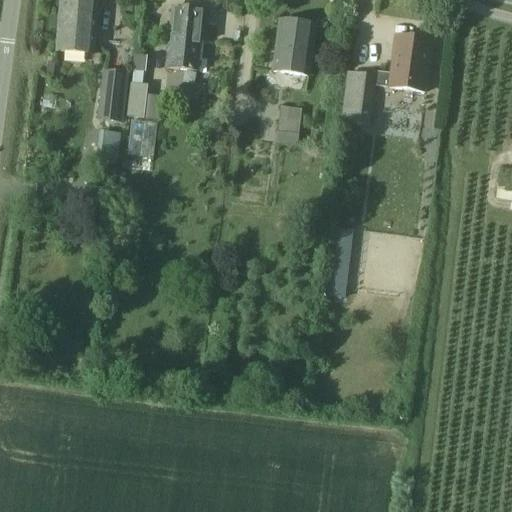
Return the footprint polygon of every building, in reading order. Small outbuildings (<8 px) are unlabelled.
[(73,0),(61,0),(57,53),(93,56),(97,2),(73,0)] [(205,41),(207,26),(203,26),(205,11),(174,8),(167,69),(199,73),(202,40),(205,41)] [(280,22),(273,72),(308,77),(315,27),(280,22)] [(375,87),(389,88),(425,93),(432,43),(396,38),(391,73),(374,71),(374,75),(347,73),(342,122),(371,126),(375,87)] [(134,56),(133,72),(143,73),(145,74),(147,58),(134,56)] [(130,86),(126,120),(156,123),(159,98),(146,96),(147,87),(141,87),(143,73),(133,72),(131,86),(130,86)] [(95,122),(121,125),(127,76),(101,73),(95,122)] [(302,111),(280,108),(275,145),(298,147),(302,111)] [(511,170),(500,169),(495,200),(511,202),(511,170)] [(343,300),(347,270),(329,268),(325,298),(343,300)]
